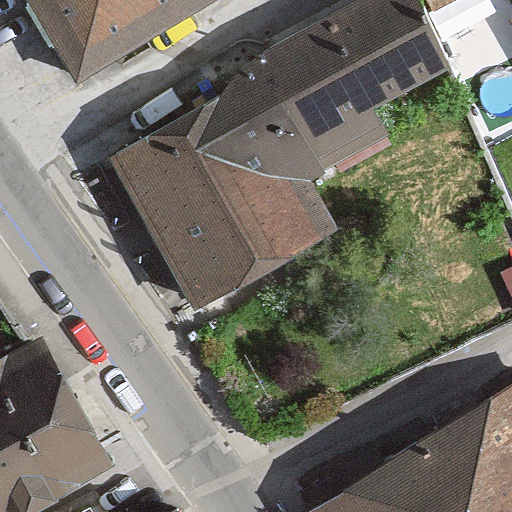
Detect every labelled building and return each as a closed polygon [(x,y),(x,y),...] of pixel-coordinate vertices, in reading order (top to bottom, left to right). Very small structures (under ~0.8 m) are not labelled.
[(27,0),(81,86),(216,0),(27,0)] [(461,93),(407,0),(384,0),(115,155),(208,317),(352,234),(318,175),(461,93)] [(0,510),(106,444),(33,327),(0,347),(0,510)] [(511,511),(511,398),(327,511),(511,511)] [(99,511),(88,493),(54,511),(188,511),(185,506),(174,511),(99,511)]
